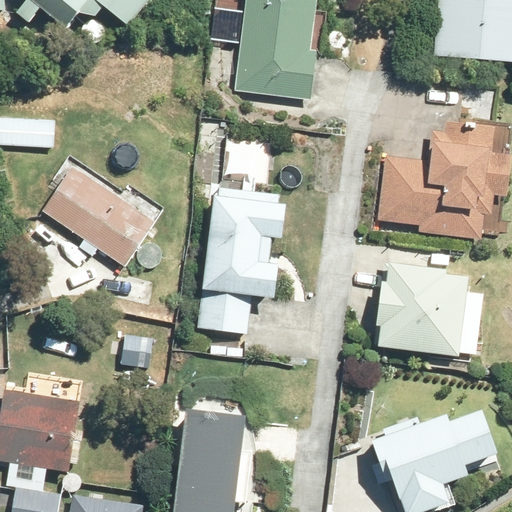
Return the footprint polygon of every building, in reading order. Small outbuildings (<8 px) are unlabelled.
[(25,0),(20,7),(32,17),(44,1),(70,22),(87,0),(25,0)] [(211,37),(240,41),(235,89),(312,97),(322,13),(316,12),(317,0),(246,0),(246,7),(215,4),(211,37)] [(511,0),(435,0),(432,54),(511,59),(511,0)] [(0,114),(0,142),(55,145),(57,117),(0,114)] [(417,231),(478,238),(481,212),(488,213),(490,194),(503,195),(507,154),(488,151),(491,126),(444,120),(442,131),(428,129),(424,160),(384,155),(377,220),(418,224),(417,231)] [(85,237),(80,245),(93,254),(99,244),(126,262),(157,215),(70,158),(53,184),(57,187),(42,209),(85,237)] [(217,190),(199,326),(249,332),(254,290),(277,293),(281,257),(272,257),(275,230),(285,232),(290,197),(281,196),(281,191),(222,184),(221,190),(217,190)] [(376,279),(371,325),(375,326),(373,346),(453,355),(463,275),(442,273),(443,266),(382,261),(380,279),(376,279)] [(7,388),(0,430),(0,456),(69,467),(70,460),(79,461),(83,436),(89,438),(92,420),(78,417),(81,400),(7,388)] [(246,447),(251,408),(191,401),(177,511),(237,511),(239,498),(250,499),(256,448),(246,447)] [(463,474),(459,463),(491,452),(474,408),(443,420),(440,413),(367,440),(380,481),(387,478),(399,511),(415,511),(444,501),(437,483),(463,474)] [(58,511),(60,505),(62,492),(44,490),(16,485),(12,511),(58,511)]
